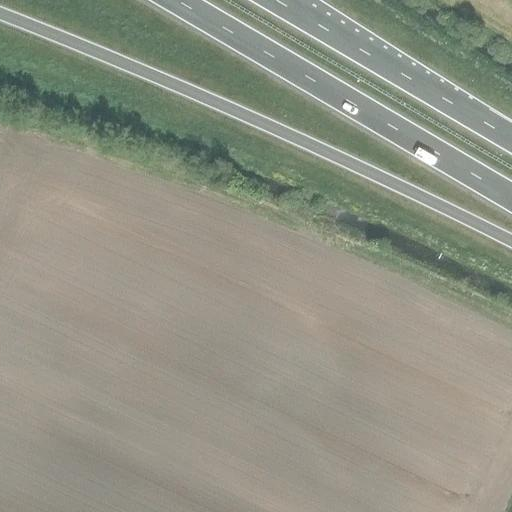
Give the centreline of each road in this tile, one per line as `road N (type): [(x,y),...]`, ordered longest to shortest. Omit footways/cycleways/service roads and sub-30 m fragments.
road 1 (trunk): [(0,15),(167,82),(511,243)]
road 2 (trunk): [(173,0),(511,199)]
road 3 (trunk): [(511,141),(273,0)]
